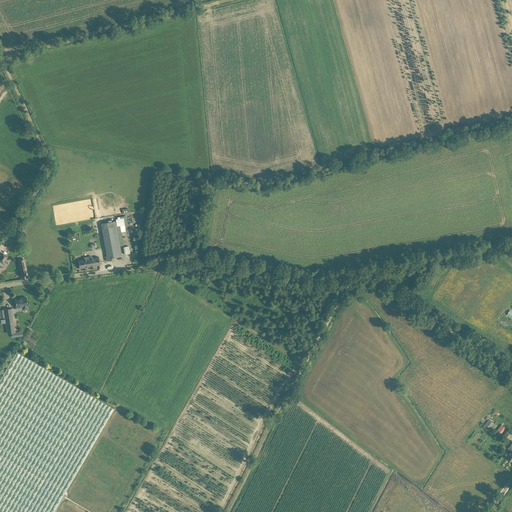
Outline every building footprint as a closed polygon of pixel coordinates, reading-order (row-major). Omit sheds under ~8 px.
[(121,256),(121,251),(115,221),(101,224),(107,256),(106,256),(107,261),(112,260),(111,258),(121,256)] [(99,257),(88,259),(88,257),(84,257),(84,259),(78,261),(78,264),(79,269),(100,265),(99,260),(99,257)] [(21,272),(26,271),(24,259),(18,260),(21,272)] [(28,306),(27,302),(26,297),(22,298),(22,299),(15,300),(15,299),(16,304),(16,308),(22,307),(22,310),(28,309),(28,306)] [(11,308),(0,310),(0,314),(0,316),(1,318),(5,317),(5,319),(6,323),(7,330),(7,333),(11,333),(12,337),(17,337),(23,336),(22,331),(16,332),(15,332),(14,329),(12,313),(11,308)] [(503,321),(500,328),(506,331),(509,324),(503,321)] [(0,511),(53,511),(113,409),(16,352),(0,380),(0,511)] [(493,422),(490,420),(489,419),(482,427),(491,433),(497,425),(493,422)]
